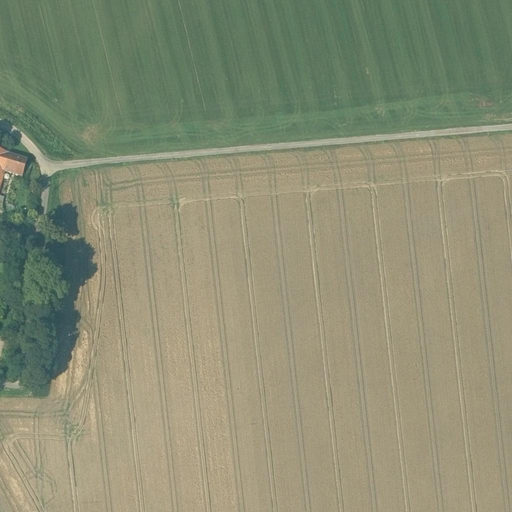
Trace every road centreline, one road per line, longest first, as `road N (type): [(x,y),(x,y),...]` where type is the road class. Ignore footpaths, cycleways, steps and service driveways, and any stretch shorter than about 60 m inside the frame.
road 1 (unclassified): [(511,127),(46,168)]
road 2 (unclassified): [(46,168),(22,379),(0,382)]
